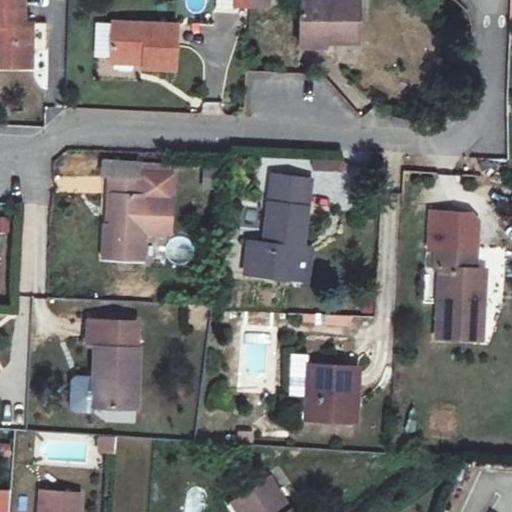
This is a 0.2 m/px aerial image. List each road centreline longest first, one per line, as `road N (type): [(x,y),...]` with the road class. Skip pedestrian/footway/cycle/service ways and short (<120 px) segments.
road 1 (residential): [(0,145),(36,146),(80,124),(487,132),(492,0)]
road 2 (unknown): [(407,131),(393,330)]
road 3 (unknown): [(36,146),(34,284)]
